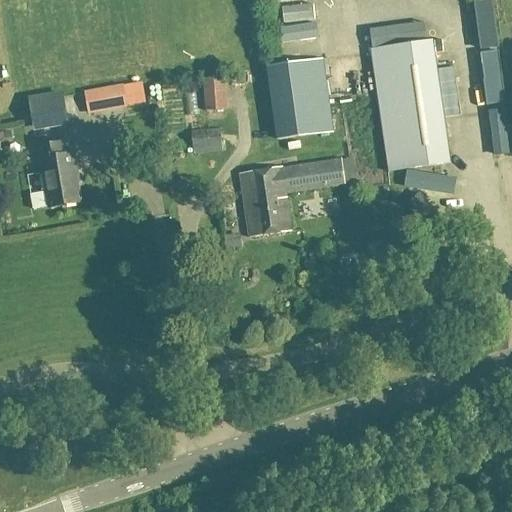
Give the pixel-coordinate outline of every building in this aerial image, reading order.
[(275,0),(274,4),(311,17),(317,0),(275,0)] [(496,33),(483,36),(491,84),(504,82),(496,33)] [(436,66),(432,43),(371,52),(389,173),(450,165),(443,118),(462,115),(455,63),(436,66)] [(332,56),(335,107),(351,107),(349,55),(332,56)] [(332,133),(322,59),(267,69),(277,143),(332,133)] [(202,82),(205,114),(227,112),(224,79),(202,82)] [(123,86),(84,93),(88,116),(127,109),(123,86)] [(498,138),(511,136),(511,135),(509,91),(495,91),(498,138)] [(71,121),(69,103),(34,108),(37,126),(71,121)] [(190,132),(192,151),(221,148),(220,130),(190,132)] [(63,144),(38,148),(42,175),(44,175),(49,209),(80,203),(74,173),(76,173),(73,155),(65,156),(63,144)] [(298,161),(315,161),(315,147),(297,147),(298,161)] [(478,196),(492,190),(477,157),(463,164),(478,196)] [(282,169),(240,176),(249,240),(291,233),(286,195),(345,186),(341,160),(282,170),(282,169)] [(97,202),(101,221),(117,218),(112,199),(97,202)] [(498,213),(488,212),(485,233),(495,235),(498,213)]
